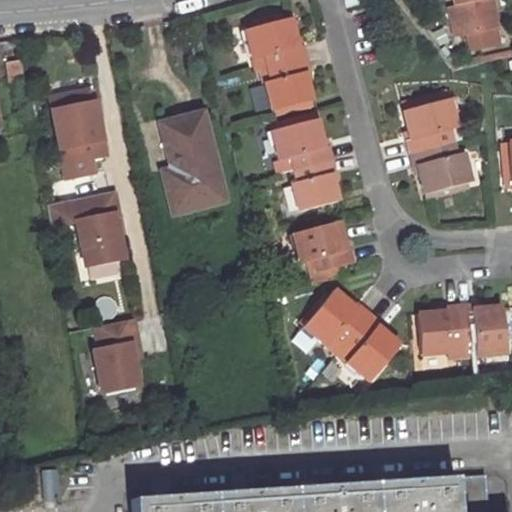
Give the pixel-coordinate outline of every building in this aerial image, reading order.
[(490,0),(452,0),(452,2),(458,32),(495,25),(490,0)] [(452,33),(458,32),(452,2),(446,3),(452,33)] [(295,45),(288,17),(243,28),(251,59),(262,56),(265,68),(304,58),(301,44),(295,45)] [(270,108),(310,99),(303,71),(307,70),(304,58),(265,68),(268,79),(263,80),(270,108)] [(24,85),(20,62),(7,64),(10,86),(24,85)] [(444,90),(398,100),(400,107),(446,96),(444,90)] [(85,91),(46,100),(49,112),(88,104),(85,91)] [(446,96),(400,107),(407,135),(403,136),(406,150),(448,140),(445,127),(454,124),(447,96),(446,96)] [(88,104),(49,112),(63,181),(91,175),(88,160),(103,157),(91,103),(88,104)] [(199,110),(155,122),(167,167),(157,170),(168,212),(222,199),(199,110)] [(307,112),(267,122),(269,128),(309,120),(307,112)] [(322,146),(315,118),(309,120),(269,128),(277,159),(287,156),(290,168),(330,158),(327,144),(322,146)] [(415,161),(422,190),(468,178),(460,148),(451,150),(448,140),(406,150),(410,163),(415,161)] [(509,181),(506,140),(497,141),(501,181),(509,181)] [(330,158),(290,168),(293,180),(288,181),(295,210),(336,200),(328,172),(334,170),(330,158)] [(110,215),(106,194),(44,207),(49,228),(74,223),(83,268),(122,260),(112,214),(110,215)] [(336,220),(289,231),(297,259),(308,257),(312,270),(340,264),(351,261),(348,247),(343,248),(336,220)] [(340,264),(312,270),(313,278),(342,271),(340,264)] [(341,342),(366,312),(355,303),(352,306),(330,289),(299,323),(323,342),(330,334),(340,343),(341,342)] [(503,350),(498,305),(471,307),(470,303),(455,304),(460,345),(472,343),(473,354),(503,350)] [(442,310),(414,313),(418,353),(449,350),(449,346),(460,345),(455,304),(441,305),(442,310)] [(366,312),(341,342),(348,349),(341,358),(365,377),(396,343),(374,326),(378,320),(366,312)] [(97,350),(91,352),(100,394),(137,386),(132,359),(129,344),(137,343),(132,320),(92,328),(97,350)] [(132,359),(140,358),(137,343),(129,344),(132,359)] [(107,405),(137,399),(134,387),(105,394),(107,405)] [(485,511),(483,476),(132,500),(132,511),(485,511)]
